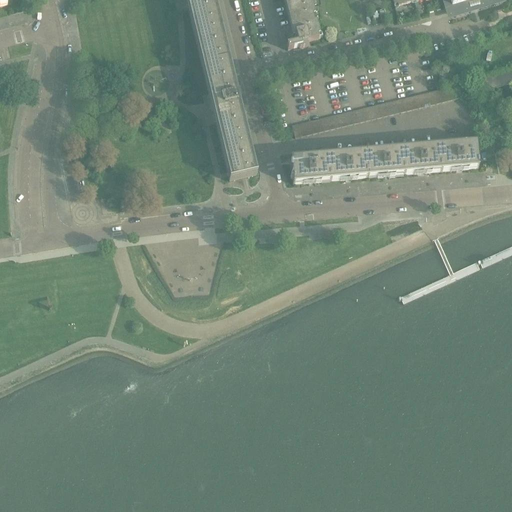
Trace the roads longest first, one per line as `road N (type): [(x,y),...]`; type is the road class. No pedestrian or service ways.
road 1 (residential): [(246,74),(480,25)]
road 2 (residential): [(279,214),(511,193)]
road 3 (residential): [(54,242),(279,214)]
road 4 (residential): [(46,33),(50,70),(34,175),(38,244)]
road 5 (residential): [(54,242),(60,31)]
road 6 (residential): [(279,214),(246,74)]
